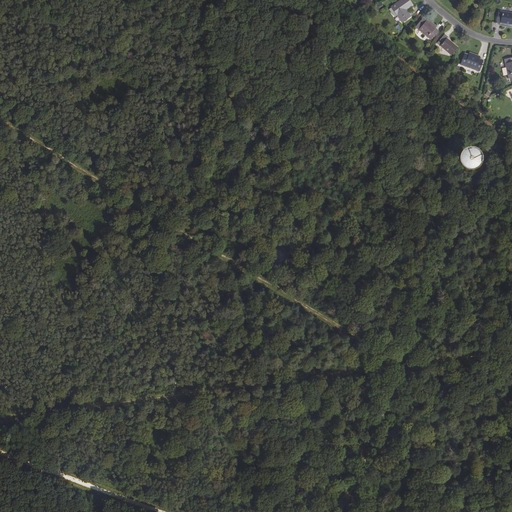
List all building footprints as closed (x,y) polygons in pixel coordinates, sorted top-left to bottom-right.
[(412,5),(408,0),(401,0),(391,7),(397,16),(402,22),(410,16),(405,10),(412,5)] [(496,23),(500,24),(511,25),(511,13),(498,12),(496,23)] [(431,40),(438,31),(435,29),(426,21),(423,18),(415,27),(431,40)] [(427,19),(426,21),(435,29),(437,26),(427,19)] [(448,37),(445,35),(437,44),(451,55),(457,48),(447,39),(448,37)] [(479,71),(482,60),(479,59),(468,55),(464,54),(460,65),(479,71)] [(468,155),(466,155),(465,155),(464,156),(463,157),(462,158),(462,160),(463,161),(463,162),(464,163),(465,163),(466,163),(467,164),(468,163),(470,162),(471,161),(471,159),(470,158),(470,157),(469,156),(468,155)]
